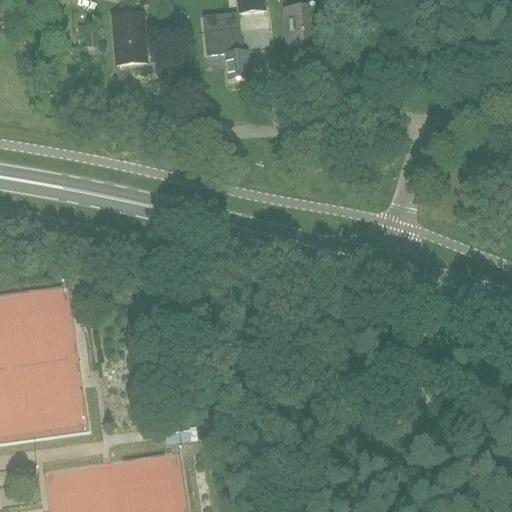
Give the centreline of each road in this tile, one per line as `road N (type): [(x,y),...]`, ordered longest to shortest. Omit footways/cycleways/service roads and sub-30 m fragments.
road 1 (primary): [(0,181),(391,270)]
road 2 (residential): [(432,135),(400,120),(203,135)]
road 3 (residential): [(391,270),(409,188),(432,135)]
road 4 (primary): [(511,303),(391,270)]
